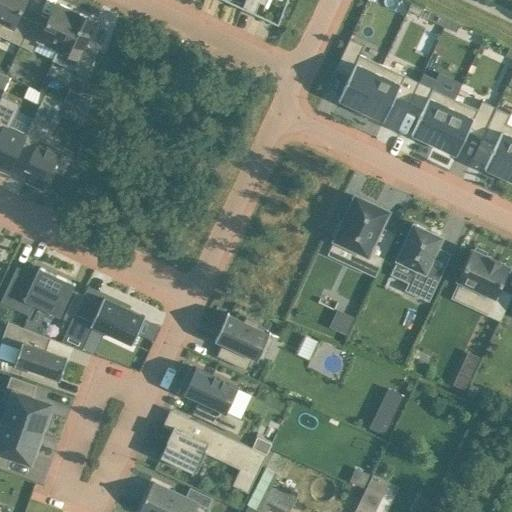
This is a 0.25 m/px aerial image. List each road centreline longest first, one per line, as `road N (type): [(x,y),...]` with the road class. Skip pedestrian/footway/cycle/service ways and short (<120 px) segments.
road 1 (residential): [(147,393),(96,504),(62,493),(104,379)]
road 2 (residential): [(511,220),(280,114)]
road 3 (residential): [(192,300),(0,208)]
road 4 (residential): [(280,114),(192,300)]
road 5 (residential): [(298,76),(135,0)]
